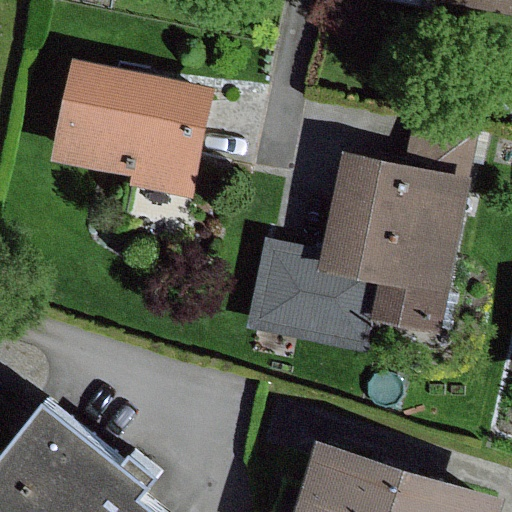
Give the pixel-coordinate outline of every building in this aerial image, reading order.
[(511,0),(468,0),(511,9),(511,0)] [(222,83),(78,52),(56,155),(137,172),(135,182),(197,196),(222,83)] [(387,139),(385,150),(472,169),(481,129),(417,115),(410,144),(387,139)] [(327,244),(270,232),(251,323),(371,349),(377,318),(445,332),(480,170),(472,169),(385,150),(349,143),(327,244)] [(133,449),(55,387),(0,455),(0,511),(189,511),(155,485),(171,464),(140,440),(133,449)] [(507,511),(511,497),(511,484),(325,430),(300,511),(507,511)]
